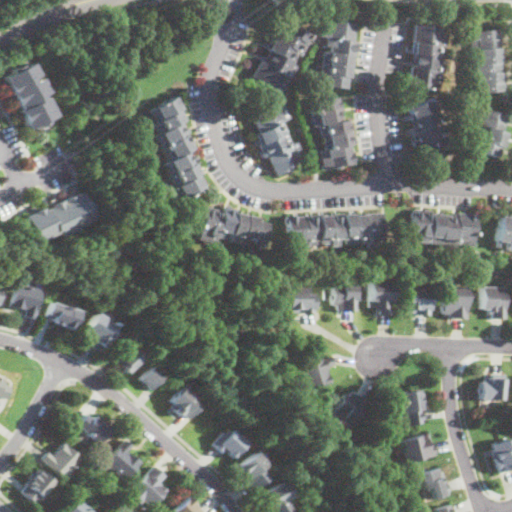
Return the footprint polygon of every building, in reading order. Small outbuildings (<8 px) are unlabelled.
[(354,23),(354,27),(352,41),(355,41),(354,55),(351,55),(348,77),(345,77),(344,88),(317,85),(317,82),(316,82),(317,73),(319,73),(322,53),(323,53),(324,51),(329,52),(330,46),(325,45),(326,36),(319,35),(320,25),(326,26),(327,19),(354,23)] [(290,24),(310,35),(305,44),(307,45),(301,57),(299,56),(294,64),(297,67),(283,90),(278,87),(277,91),(266,84),(252,76),(261,61),(263,62),(264,59),(270,50),(268,49),(274,39),(276,40),(282,31),(284,33),(290,24)] [(447,34),(445,46),(442,46),(441,55),(439,54),(439,56),(438,56),(437,62),(441,62),(439,73),(441,73),(439,87),(432,86),(432,87),(406,84),(407,73),(408,74),(409,66),(410,66),(411,65),(408,64),(408,61),(411,62),(412,52),(409,52),(410,48),(413,49),(413,48),(411,48),(411,43),(413,43),(414,42),(411,41),(413,24),(441,27),(440,34),(447,34)] [(498,29),(498,33),(501,32),(501,38),(498,38),(499,47),(496,48),(497,62),(496,62),(497,71),(500,71),(500,81),(499,81),(499,90),(471,93),(469,73),(474,73),(473,64),(469,64),(468,54),(473,53),(473,49),(469,49),(468,39),(475,38),(474,31),(498,29)] [(29,62),(35,74),(36,74),(28,78),(30,82),(38,77),(46,91),(39,95),(40,98),(43,97),(53,115),(44,120),(45,123),(36,127),(35,125),(27,129),(21,118),(17,110),(19,109),(17,104),(15,105),(8,92),(9,91),(6,84),(7,83),(3,76),(10,72),(9,70),(18,65),(19,68),(29,62)] [(203,186),(178,201),(171,189),(175,187),(162,165),(168,162),(154,137),(159,134),(153,125),(156,123),(150,111),(175,97),(182,109),(177,111),(189,133),(185,135),(193,148),(191,150),(197,161),(194,163),(200,173),(197,175),(203,186)] [(341,111),(342,120),(346,119),(348,132),(352,131),(354,145),(350,145),(354,164),(322,169),(319,150),(322,150),(318,126),(313,127),(308,102),(338,97),(341,111)] [(439,122),(444,134),(449,132),(453,142),(448,144),(451,152),(441,156),(442,158),(427,165),(418,146),(413,148),(411,143),(414,142),(410,134),(415,132),(409,119),(412,118),(408,109),(434,98),(444,120),(439,122)] [(277,105),(279,108),(284,106),(290,118),(283,121),(293,144),(297,142),(302,153),(296,155),(299,162),(290,166),(291,168),(276,176),(267,157),(263,159),(259,149),(257,146),(261,144),(256,134),(259,133),(251,117),(277,105)] [(506,115),(505,118),(507,119),(506,124),(503,123),(501,131),(507,133),(505,138),(503,137),(500,147),(498,146),(495,156),(470,149),(473,140),(472,139),(475,129),(480,131),(480,128),(481,128),(482,126),(473,123),(476,113),(481,115),(483,108),(506,115)] [(79,190),(82,198),(84,197),(90,208),(87,209),(91,217),(79,224),(75,217),(73,218),(77,227),(63,235),(59,227),(56,228),(58,231),(39,241),(35,232),(30,235),(25,225),(28,223),(25,216),(41,207),(44,212),(46,210),(45,208),(50,205),(47,199),(52,196),(54,200),(71,191),(72,193),(79,190)] [(228,206),(227,211),(258,218),(257,221),(267,223),(262,248),(216,238),(215,243),(197,239),(204,207),(221,210),(222,205),(228,206)] [(442,217),(451,217),(452,213),(475,215),(473,246),(455,245),(455,247),(439,246),(439,243),(410,241),(412,209),(431,211),(431,213),(442,214),(442,217)] [(333,211),(333,214),(381,212),(382,240),(377,240),(377,247),(366,248),(366,242),(357,243),(357,241),(352,241),(352,243),(343,243),(343,239),(338,239),(338,245),(329,245),(329,243),(321,244),(321,242),(318,242),(318,240),(313,241),(314,245),(305,245),(305,247),(303,247),(303,248),(289,248),(289,242),(286,242),(286,223),(284,223),(284,216),(304,215),(304,213),(308,213),(308,215),(318,214),(318,212),(333,211)] [(511,219),(511,243),(506,243),(505,249),(502,249),(503,242),(496,241),(496,247),(493,246),(498,215),(508,217),(508,219),(511,219)] [(391,281),(391,314),(376,313),(376,310),(374,310),(374,307),(366,307),(366,281),(391,281)] [(36,298),(32,310),(33,310),(31,318),(22,315),(24,309),(22,308),(22,309),(15,307),(15,308),(6,305),(7,302),(8,303),(14,283),(38,289),(36,298)] [(354,283),(354,310),(334,310),(334,305),(330,305),(330,299),(329,299),(329,293),(330,293),(330,283),(354,283)] [(465,286),(465,318),(450,318),(450,316),(447,316),(447,314),(438,314),(438,306),(441,306),(441,285),(465,286)] [(504,287),(503,318),(489,318),(489,313),(486,313),(486,309),(478,308),(479,286),(504,287)] [(313,293),(313,313),(286,312),(286,287),(306,287),(306,293),(313,293)] [(429,287),(429,314),(414,314),(414,313),(404,313),(405,287),(429,287)] [(48,302),(66,309),(66,308),(75,311),(68,328),(59,325),(59,324),(57,323),(56,324),(52,323),(53,321),(50,320),(51,318),(43,315),(48,302)] [(111,327),(95,350),(86,344),(89,339),(79,332),(91,313),(111,327)] [(138,358),(124,373),(112,362),(116,358),(126,347),(138,358)] [(324,369),(326,377),(328,376),(329,382),(306,388),(302,375),(300,376),(299,373),(300,372),(298,363),(329,354),(332,363),(325,365),(326,369),(324,369)] [(158,376),(146,389),(135,379),(147,366),(158,376)] [(502,375),(501,399),(477,398),(478,381),(480,381),(481,378),(488,378),(488,375),(502,375)] [(194,406),(186,416),(184,418),(178,413),(176,416),(170,410),(169,411),(166,408),(169,404),(165,400),(170,394),(170,393),(175,387),(190,400),(189,401),(194,406)] [(417,390),(417,392),(420,392),(423,405),(419,406),(421,421),(403,425),(401,411),(398,412),(397,402),(398,402),(397,394),(417,390)] [(354,395),(364,400),(366,401),(361,410),(359,409),(352,423),(333,412),(332,412),(338,402),(335,400),(337,397),(338,398),(341,393),(345,395),(348,391),(354,395)] [(87,419),(87,420),(90,416),(93,418),(99,424),(99,423),(107,430),(89,449),(81,442),(87,435),(74,424),(82,415),(87,419)] [(226,430),(235,437),(241,443),(229,457),(221,451),(220,453),(210,445),(209,444),(219,431),(223,435),(226,430)] [(428,440),(428,443),(431,442),(434,454),(404,462),(400,447),(399,447),(398,444),(399,444),(398,440),(425,432),(428,440)] [(511,453),(508,455),(510,461),(511,467),(496,472),(492,458),(491,458),(488,450),(491,449),(490,444),(509,438),(511,447),(511,453)] [(123,452),(124,453),(125,452),(132,458),(133,457),(137,461),(135,464),(134,463),(121,479),(102,463),(115,447),(115,446),(120,439),(128,445),(123,452)] [(365,444),(363,450),(357,448),(358,442),(365,444)] [(61,443),(79,458),(61,477),(46,463),(46,464),(40,458),(45,452),(51,457),(53,455),(51,454),(61,443)] [(258,483),(252,489),(238,473),(240,471),(235,465),(251,451),(261,464),(256,468),(264,478),(258,483)] [(165,489),(150,507),(142,500),(137,505),(126,495),(151,465),(162,475),(156,482),(165,489)] [(436,467),(437,472),(440,471),(443,479),(442,480),(447,494),(431,499),(427,486),(420,489),(416,474),(436,467)] [(36,468),(52,482),(33,503),(19,490),(24,484),(23,483),(28,478),(26,476),(30,472),(31,473),(36,468)] [(280,499),(286,510),(282,511),(269,511),(267,507),(265,508),(256,493),(278,481),(286,496),(280,499)] [(199,511),(170,511),(186,496),(192,502),(191,504),(199,511)] [(92,511),(64,511),(77,498),(92,511)] [(431,507),(432,511),(449,511),(447,503),(431,507)]
